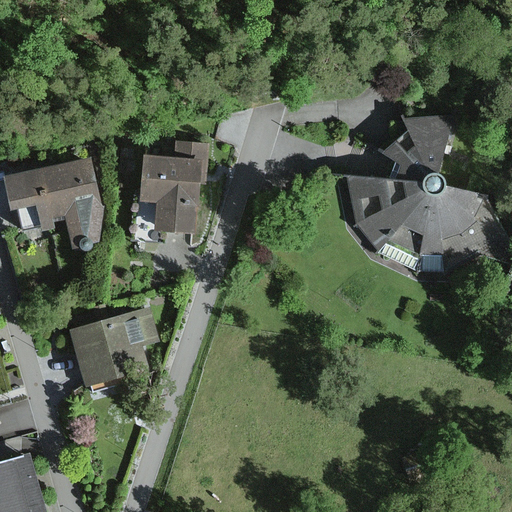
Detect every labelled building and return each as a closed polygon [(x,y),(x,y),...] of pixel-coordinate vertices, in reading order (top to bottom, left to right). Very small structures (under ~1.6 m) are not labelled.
[(511,253),(511,243),(455,115),(402,120),(406,136),(339,188),(349,231),(372,260),(418,280),(449,281),(479,264),(491,265),(511,253)] [(191,164),(139,162),(137,199),(156,200),(154,235),(187,237),(191,164)] [(104,231),(88,167),(11,185),(22,231),(64,221),(68,240),(104,231)] [(153,337),(149,316),(77,332),(88,385),(119,378),(111,346),(153,337)] [(0,511),(45,511),(30,456),(0,464),(0,511)]
